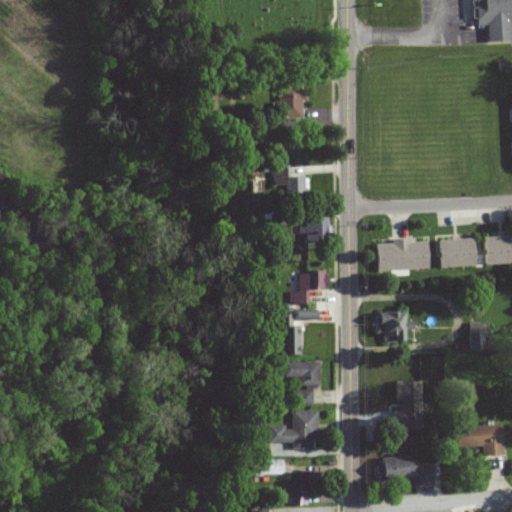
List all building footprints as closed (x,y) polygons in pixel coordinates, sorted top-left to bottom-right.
[(511,24),(511,0),(471,0),(472,27),(484,26),(485,43),(508,42),(507,25),(511,24)] [(275,119),(300,120),(301,88),(276,87),(275,119)] [(324,217),(296,217),(295,236),(323,236),(324,217)] [(511,236),(481,237),(482,264),(511,263),(511,236)] [(428,270),(426,241),(409,242),(408,238),(388,239),(388,243),(371,244),(372,271),(428,270)] [(436,267),(473,267),(472,239),(436,240),(436,267)] [(295,271),(295,292),(287,292),(287,304),(306,304),(306,290),(323,290),(323,271),(295,271)] [(277,355),(296,355),(297,320),(314,321),(314,310),(278,310),(277,355)] [(370,313),(371,333),(380,333),(380,342),(408,340),(406,321),(401,321),(400,311),(370,313)] [(485,348),(485,331),(466,330),(465,348),(485,348)] [(314,362),(279,363),(279,378),(291,377),(292,405),(309,404),(309,386),(315,386),(314,362)] [(388,411),(388,429),(417,428),(415,381),(391,382),(391,402),(396,401),(397,410),(388,411)] [(264,442),(289,442),(289,449),(310,450),(310,438),(315,438),(315,411),(288,411),(288,426),(264,426),(264,442)] [(496,425),(450,427),(451,447),(477,446),(478,456),(497,455),(496,425)] [(428,466),(407,467),(407,456),(374,457),(374,479),(414,478),(414,487),(429,486),(428,466)] [(281,459),(253,460),(254,475),(281,475),(281,459)] [(286,473),(286,487),(280,488),(281,506),(305,505),(305,473),(286,473)]
